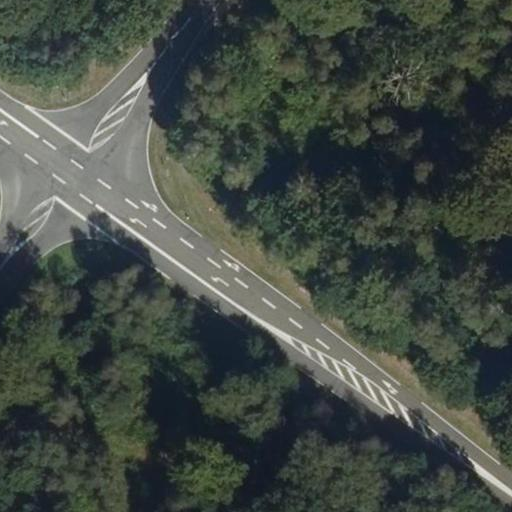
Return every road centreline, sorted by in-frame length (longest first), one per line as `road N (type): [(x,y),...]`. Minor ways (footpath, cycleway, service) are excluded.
road 1 (primary): [(70,180),(511,499)]
road 2 (tertiary): [(208,0),(70,180)]
